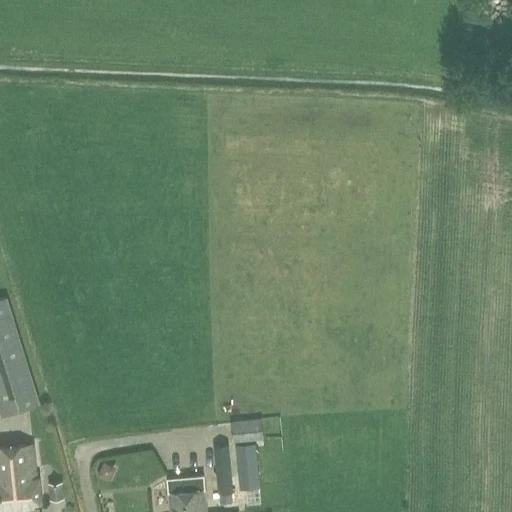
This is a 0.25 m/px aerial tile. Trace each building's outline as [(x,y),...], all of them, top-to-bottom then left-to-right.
[(38,403),(11,313),(0,316),(0,411),(1,415),(38,403)] [(258,419),(230,421),(232,442),(260,439),(258,419)] [(0,508),(41,504),(40,491),(38,473),(35,473),(32,443),(0,446),(0,508)] [(236,445),(240,488),(260,486),(255,443),(236,445)] [(233,492),(228,444),(214,445),(218,493),(230,492),(233,492)] [(96,475),(109,480),(115,467),(102,461),(96,475)] [(170,511),(207,511),(204,475),(167,479),(170,511)] [(49,482),(49,490),(50,499),(63,497),(61,481),(49,482)] [(230,492),(218,493),(219,503),(231,502),(230,492)]
